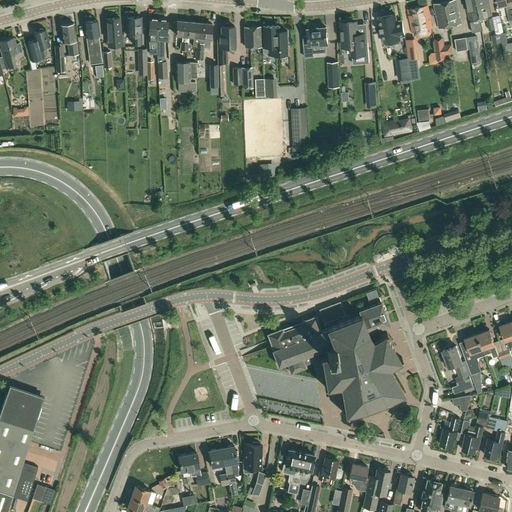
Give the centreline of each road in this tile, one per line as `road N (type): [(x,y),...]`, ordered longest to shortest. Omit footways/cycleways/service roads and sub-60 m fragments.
road 1 (primary): [(32,279),(511,116)]
road 2 (secondary): [(85,511),(143,368),(142,341),(108,239)]
road 3 (tertiary): [(0,372),(147,310),(212,296)]
road 4 (residential): [(255,423),(136,447),(107,511)]
road 5 (tertiary): [(212,296),(298,297),(391,264)]
road 6 (residential): [(417,458),(255,423)]
road 7 (secondary): [(0,167),(57,179),(86,201),(108,239)]
road 8 (residential): [(255,423),(212,296)]
road 9 (residential): [(417,458),(433,396),(416,332)]
road 10 (tertiary): [(391,264),(511,219)]
